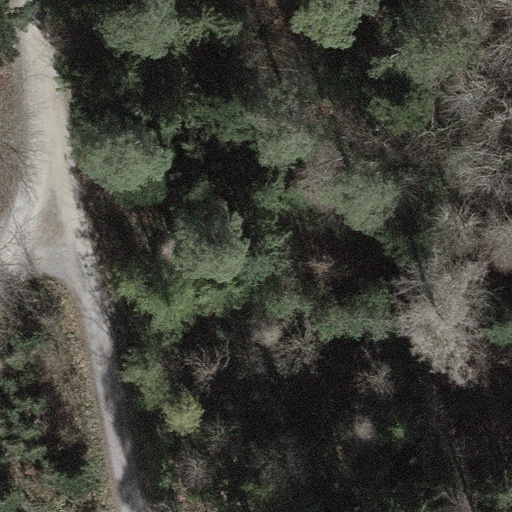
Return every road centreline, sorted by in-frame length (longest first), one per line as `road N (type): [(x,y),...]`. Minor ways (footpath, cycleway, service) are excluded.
road 1 (track): [(149,511),(48,122)]
road 2 (track): [(0,313),(28,251),(48,122)]
road 3 (track): [(48,122),(29,0)]
